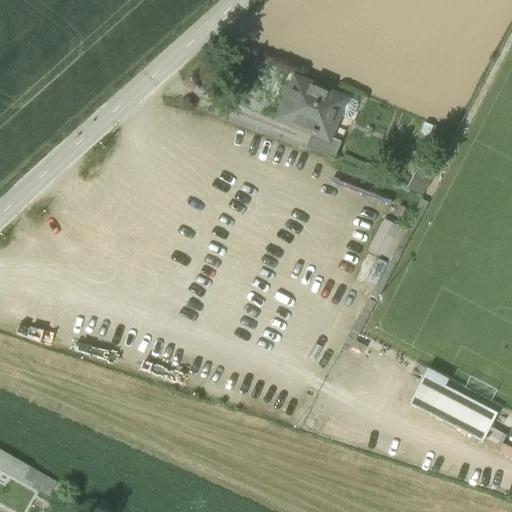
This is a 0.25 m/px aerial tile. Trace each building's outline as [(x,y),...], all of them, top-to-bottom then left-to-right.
[(350,100),(294,78),(273,122),(307,136),(302,147),(326,157),(332,157),(343,130),(335,128),(339,118),(346,120),(350,118),(355,106),(353,102),(350,100)] [(350,347),(425,203),(419,200),(344,344),(350,347)] [(381,219),(366,249),(386,258),(403,227),(399,224),(397,227),(381,219)] [(496,452),(511,460),(511,448),(500,442),(504,435),(488,427),(495,414),(443,386),(446,379),(423,368),(405,403),(479,442),(481,439),(497,447),(496,452)] [(0,451),(0,470),(46,496),(54,482),(0,451)]
